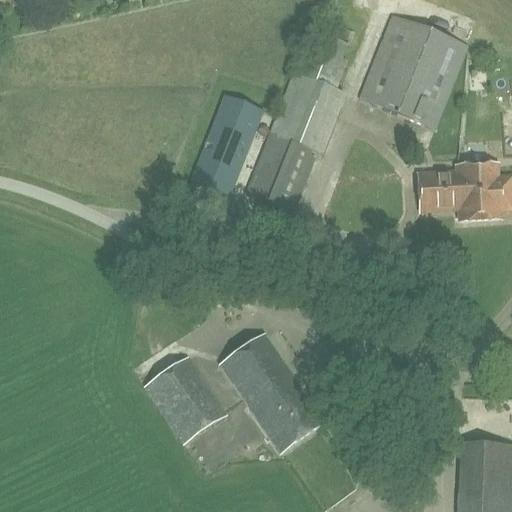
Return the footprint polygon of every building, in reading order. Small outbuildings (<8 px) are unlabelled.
[(435,132),(467,50),(392,21),(360,103),(435,132)] [(308,159),(351,51),(315,37),(297,81),(293,80),(246,198),(293,217),(315,162),(308,159)] [(228,199),(262,114),(225,100),(192,184),(228,199)] [(457,170),(457,176),(418,178),(420,215),(459,213),(460,224),(499,222),(499,213),(511,212),(511,208),(511,181),(497,182),(496,168),(457,170)] [(307,278),(366,295),(373,271),(315,254),(307,278)] [(279,456),(321,428),(261,340),(219,369),(279,456)] [(182,448),(225,419),(187,362),(144,391),(182,448)] [(424,429),(404,387),(359,409),(366,423),(350,431),(364,458),(424,429)] [(458,511),(511,511),(511,485),(472,484),(471,506),(459,505),(458,511)]
